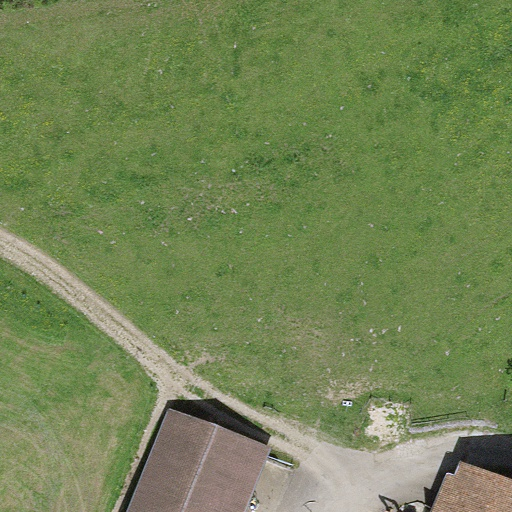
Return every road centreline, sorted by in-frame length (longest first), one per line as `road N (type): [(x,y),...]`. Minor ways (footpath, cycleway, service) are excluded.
road 1 (track): [(353,474),(225,403),(0,254)]
road 2 (residential): [(320,511),(353,474),(426,459),(511,466)]
